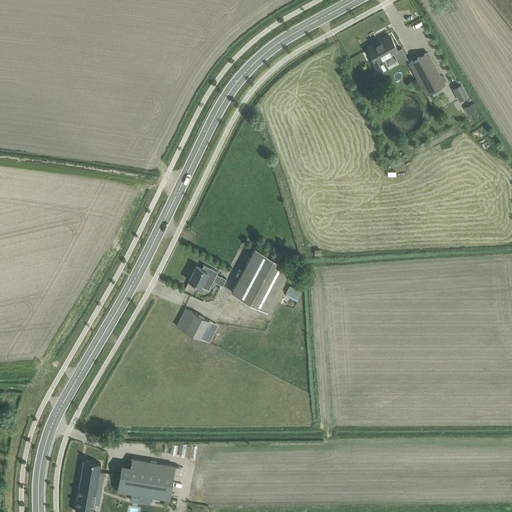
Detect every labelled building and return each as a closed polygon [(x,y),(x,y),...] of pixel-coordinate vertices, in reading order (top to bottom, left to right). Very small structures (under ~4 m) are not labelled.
[(382,59),(398,50),(390,35),(382,39),(383,41),(369,49),(374,58),(371,59),(379,74),(388,69),(382,59)] [(427,52),(409,62),(427,94),(445,84),(427,52)] [(453,88),(460,101),(468,97),(461,84),(453,88)] [(464,108),(467,113),(476,108),(473,103),(464,108)] [(255,247),(231,292),(268,311),(283,283),(287,285),(290,281),(285,279),(288,272),(291,268),(291,266),(255,247)] [(196,266),(189,280),(201,286),(209,290),(218,271),(204,264),(202,269),(196,266)] [(292,284),(288,292),(300,298),(304,290),(292,284)] [(177,326),(209,342),(218,325),(186,308),(177,326)] [(122,465),(117,491),(169,499),(174,465),(132,458),(130,466),(122,465)] [(99,471),(101,463),(84,460),(75,511),(79,511),(92,511),(94,503),(98,504),(104,472),(99,471)]
